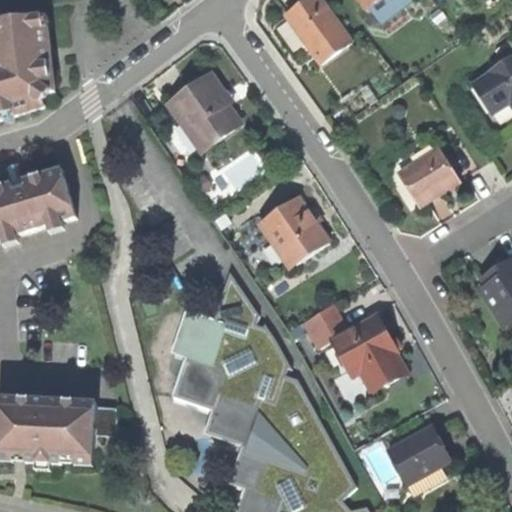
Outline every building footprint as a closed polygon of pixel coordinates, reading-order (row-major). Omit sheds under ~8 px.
[(352,43),(320,0),(307,0),(300,6),(285,17),(322,66),(352,43)] [(360,0),(368,10),(381,0),(360,0)] [(47,18),(47,16),(0,22),(0,122),(3,121),(8,125),(13,124),(15,118),(46,109),(42,96),(56,93),(52,55),(49,29),(53,25),(53,22),(47,18)] [(510,103),(511,102),(511,60),(490,75),(491,77),(482,83),(500,110),(510,103)] [(206,152),(239,129),(227,111),(222,105),(218,99),(222,96),(210,79),(166,110),(177,125),(184,120),(206,152)] [(493,114),(500,110),(482,83),(475,87),(493,114)] [(225,94),(222,96),(218,99),(222,105),(227,111),(233,106),(225,94)] [(199,157),(206,152),(184,120),(177,125),(199,157)] [(440,151),(404,174),(424,206),(441,195),(460,183),(440,151)] [(8,167),(14,184),(21,182),(27,180),(22,163),(8,167)] [(0,242),(80,218),(65,168),(27,180),(21,182),(14,184),(0,188),(0,242)] [(296,268),(329,245),(314,222),(297,198),(258,225),(272,246),(278,242),(296,268)] [(289,272),(296,268),(278,242),(272,246),(289,272)] [(509,325),(511,322),(511,263),(499,271),(482,282),(486,289),(480,293),(493,314),(499,310),(509,325)] [(215,323),(188,314),(175,353),(189,358),(176,398),(215,410),(207,434),(245,447),(233,485),(247,490),(239,511),(369,511),(368,510),(356,511),(349,511),(342,502),(357,490),(310,404),(306,406),(303,401),(307,399),(298,382),(285,378),(288,370),(292,370),(277,344),(266,328),(265,331),(257,327),(260,318),(231,276),(215,323)] [(334,344),(342,339),(349,335),(332,307),(305,323),(321,351),(334,344)] [(502,329),(509,325),(499,310),(493,314),(502,329)] [(349,335),(342,339),(362,373),(374,393),(406,374),(395,355),(398,353),(391,340),(378,318),(349,335)] [(354,377),(362,373),(342,339),(334,344),(354,377)] [(94,461),(96,437),(98,410),(98,404),(0,398),(0,455),(14,457),(21,457),(27,457),(27,465),(37,465),(53,466),(63,467),(64,459),(76,460),(94,461)] [(98,410),(96,437),(115,439),(117,411),(98,410)] [(407,483),(451,460),(442,443),(433,427),(388,451),(407,483)] [(0,462),(13,464),(14,457),(0,455),(0,462)] [(94,468),(94,461),(76,460),(76,467),(94,468)] [(52,474),(53,466),(37,465),(36,473),(52,474)]
